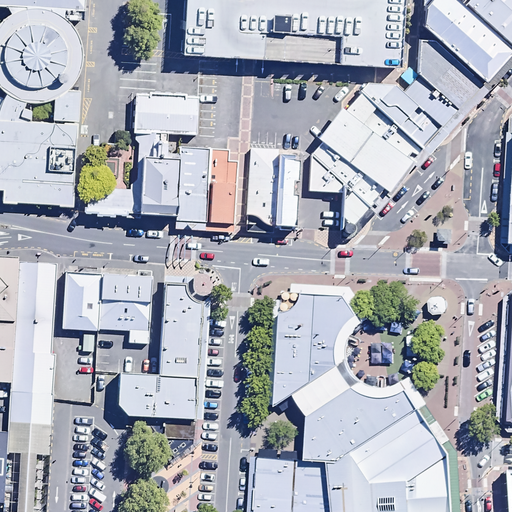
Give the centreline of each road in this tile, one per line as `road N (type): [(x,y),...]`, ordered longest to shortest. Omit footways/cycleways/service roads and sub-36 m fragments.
road 1 (unclassified): [(239,256),(223,511)]
road 2 (tertiary): [(239,256),(0,233)]
road 3 (unclassified): [(354,260),(485,115)]
road 4 (unclassified): [(473,452),(473,265)]
road 5 (unclassified): [(485,115),(473,265)]
